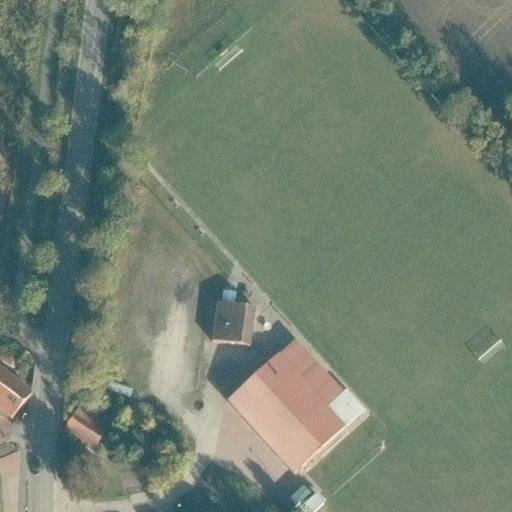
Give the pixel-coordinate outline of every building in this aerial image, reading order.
[(257,309),(213,302),(207,340),(251,347),(257,309)] [(0,343),(0,356),(15,363),(20,353),(0,343)] [(338,399),(291,347),(276,361),(275,360),(221,409),(287,481),(341,433),(323,413),(338,399)] [(30,392),(0,365),(0,405),(10,414),(30,392)] [(80,406),(66,431),(94,448),(109,423),(80,406)]
